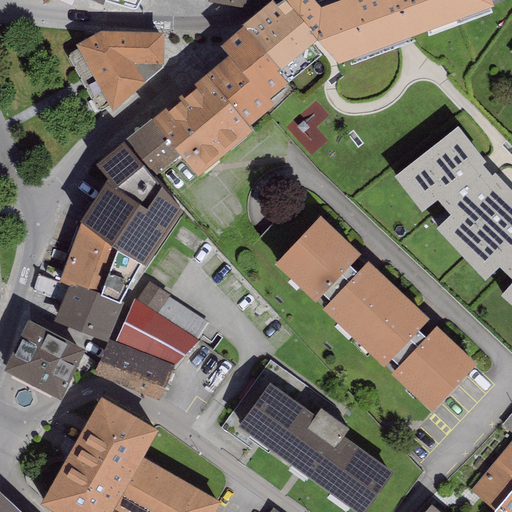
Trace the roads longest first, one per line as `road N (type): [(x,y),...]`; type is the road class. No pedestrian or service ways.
road 1 (residential): [(0,452),(80,395),(110,391),(295,511)]
road 2 (residential): [(220,29),(83,152),(37,218)]
road 3 (residential): [(220,29),(0,10)]
road 4 (residential): [(37,218),(0,358)]
